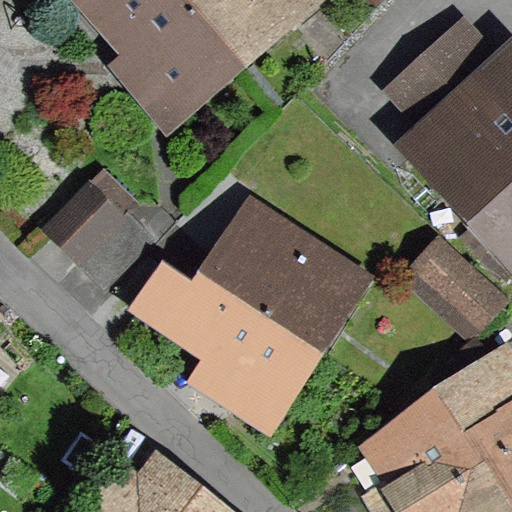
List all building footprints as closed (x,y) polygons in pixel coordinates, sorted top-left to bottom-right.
[(130,70),(166,113),(232,56),(184,0),(87,0),(142,60),(130,70)] [(184,0),(232,56),(297,0),(184,0)] [(423,146),(511,244),(511,67),(511,66),(504,73),(463,29),(395,91),(436,135),(423,146)] [(87,192),(52,228),(83,258),(118,222),(87,192)] [(277,266),(236,239),(202,289),(312,349),(356,279),(294,241),(277,266)] [(417,272),(481,330),(504,305),(440,247),(417,272)] [(198,372),(267,418),(312,349),(202,289),(170,268),(141,307),(210,354),(198,372)] [(429,379),(448,402),(501,368),(474,338),(429,379)] [(511,377),(504,366),(501,368),(448,402),(511,503),(511,377)] [(503,511),(511,507),(511,503),(448,402),(373,451),(398,489),(374,504),(379,511),(503,511)] [(123,479),(97,511),(211,511),(154,467),(137,490),(123,479)]
